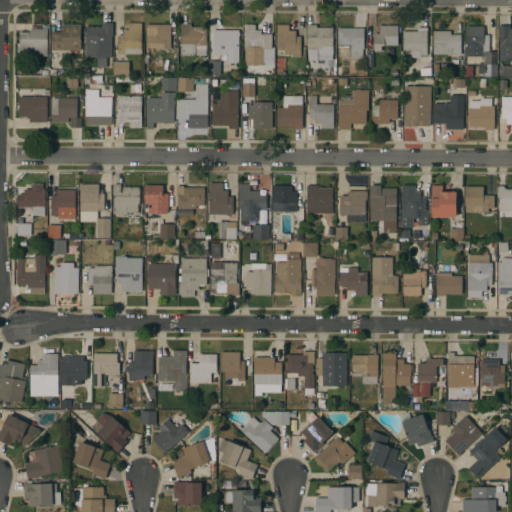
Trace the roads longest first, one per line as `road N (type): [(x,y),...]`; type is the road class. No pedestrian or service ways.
road 1 (residential): [(511,159),(0,155)]
road 2 (residential): [(511,325),(24,326)]
